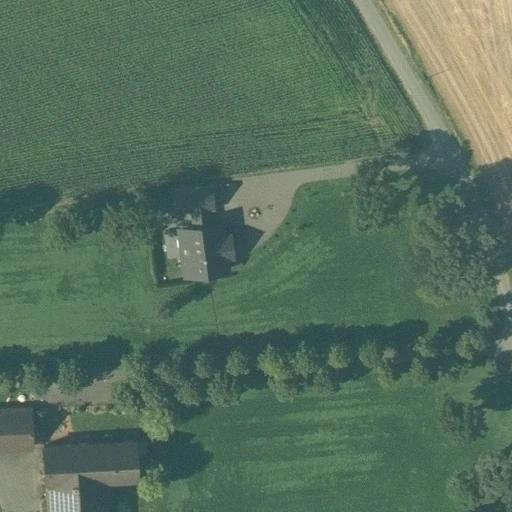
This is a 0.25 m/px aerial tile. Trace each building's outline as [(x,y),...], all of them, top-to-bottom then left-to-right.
[(209,186),(174,190),(177,210),(192,209),(205,207),(212,206),(209,186)] [(217,223),(207,224),(205,207),(192,209),(194,226),(181,228),(179,228),(183,257),(183,259),(192,258),(193,271),(194,272),(195,272),(219,269),(225,268),(225,266),(223,254),(226,254),(224,236),(221,237),(219,225),(219,224),(219,223),(217,223)] [(29,407),(0,408),(0,447),(31,446),(29,407)] [(132,440),(42,445),(44,483),(107,479),(135,478),(132,440)] [(107,511),(107,479),(45,483),(46,511),(107,511)]
